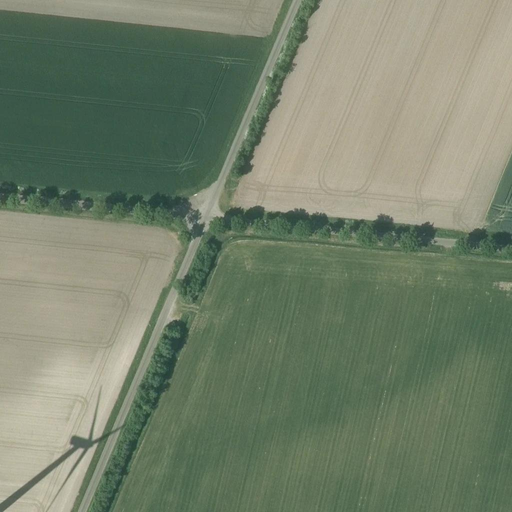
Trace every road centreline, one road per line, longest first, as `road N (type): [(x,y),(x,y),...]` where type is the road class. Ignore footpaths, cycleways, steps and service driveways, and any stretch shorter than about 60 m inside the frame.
road 1 (unclassified): [(205,220),(84,511)]
road 2 (unclassified): [(511,249),(205,220)]
road 3 (unclassified): [(298,0),(205,220)]
road 4 (unclassified): [(0,200),(205,220)]
